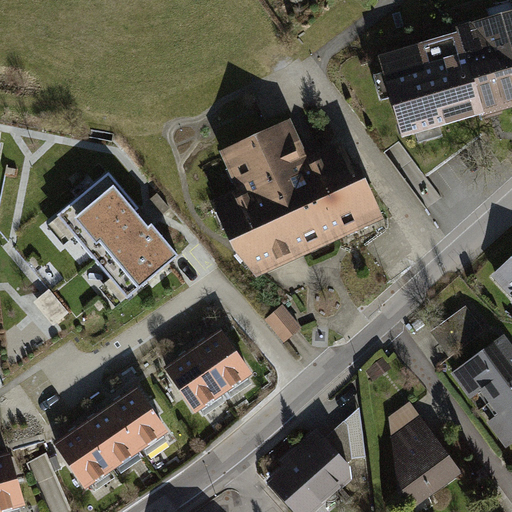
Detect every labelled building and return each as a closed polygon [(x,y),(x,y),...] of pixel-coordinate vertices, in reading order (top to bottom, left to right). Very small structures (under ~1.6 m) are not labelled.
[(511,14),(467,28),(469,33),(494,117),(511,111),(511,14)] [(469,33),(382,59),(406,142),(494,117),(469,33)] [(305,159),(289,124),(220,156),(236,190),(213,201),(252,285),(386,223),(348,140),(305,159)] [(180,261),(108,176),(58,218),(129,303),(180,261)] [(511,256),(491,276),(511,297),(511,256)] [(56,283),(38,292),(53,319),(70,309),(56,283)] [(287,336),(303,321),(283,299),(266,314),(287,336)] [(201,354),(232,400),(262,380),(232,334),(201,354)] [(511,340),(458,378),(475,402),(489,393),(500,408),(511,399),(511,340)] [(204,419),(232,400),(201,354),(173,373),(204,419)] [(117,411),(149,459),(175,441),(144,394),(117,411)] [(511,399),(500,408),(506,418),(495,426),(511,450),(511,399)] [(421,511),(464,475),(408,401),(390,414),(396,491),(417,511),(421,511)] [(90,429),(121,477),(149,459),(117,411),(90,429)] [(62,447),(94,495),(121,477),(90,429),(62,447)] [(321,511),(361,477),(323,434),(270,481),(297,511),(321,511)] [(33,511),(18,458),(0,463),(0,511),(33,511)]
